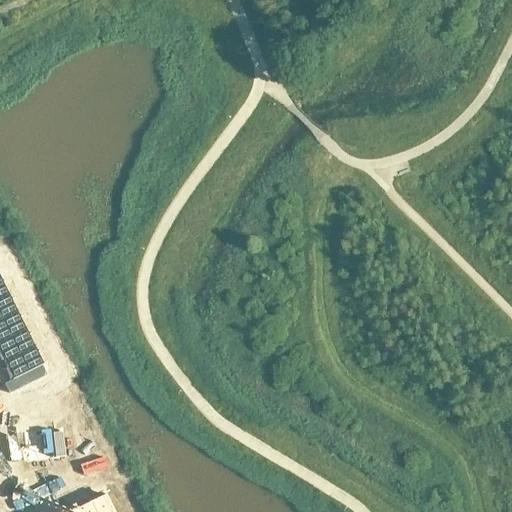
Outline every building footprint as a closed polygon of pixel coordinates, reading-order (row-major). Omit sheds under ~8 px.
[(7,295),(0,298),(0,318),(1,320),(15,312),(7,295)] [(15,312),(1,320),(9,337),(24,330),(15,312)] [(1,320),(0,320),(0,341),(9,337),(1,320)] [(24,330),(9,337),(18,355),(33,348),(24,330)] [(9,337),(0,341),(0,355),(3,362),(18,355),(9,337)] [(33,348),(18,355),(27,373),(34,370),(42,366),(33,348)] [(18,355),(3,362),(12,380),(19,377),(26,373),(27,373),(18,355)] [(42,366),(34,370),(39,379),(47,375),(42,366)] [(27,373),(26,373),(31,383),(39,379),(34,370),(27,373)] [(26,373),(19,377),(24,387),(31,383),(26,373)] [(12,380),(12,381),(17,390),(24,387),(19,377),(12,380)] [(12,381),(5,384),(9,394),(17,391),(17,390),(12,381)] [(62,428),(23,433),(27,462),(66,457),(62,428)] [(113,511),(105,496),(104,496),(71,511),(113,511)]
